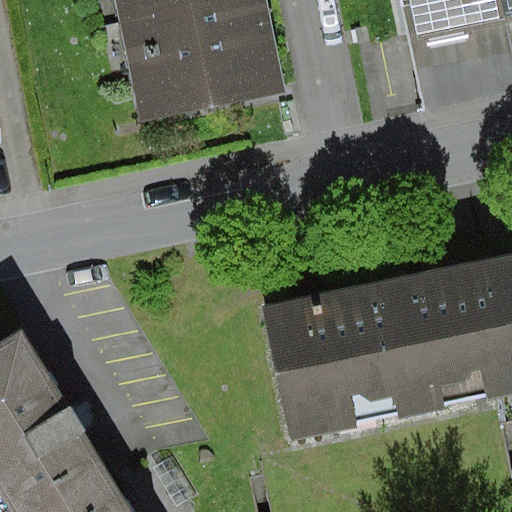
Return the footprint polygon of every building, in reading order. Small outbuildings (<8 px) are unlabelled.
[(268,0),(116,0),(142,120),(287,89),(268,0)] [(511,0),(411,0),(421,43),(511,22),(511,0)] [(511,258),(263,310),(291,443),(511,397),(511,258)] [(0,482),(17,511),(81,511),(120,490),(29,329),(0,345),(0,482)] [(132,511),(120,490),(81,511),(132,511)]
